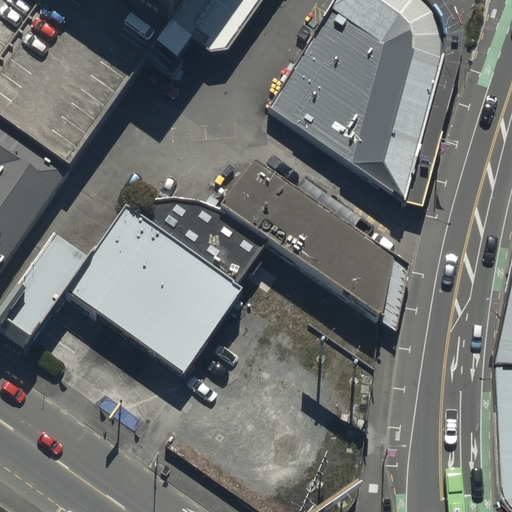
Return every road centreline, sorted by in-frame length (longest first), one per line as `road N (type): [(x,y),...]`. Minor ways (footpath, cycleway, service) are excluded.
road 1 (secondary): [(511,94),(455,291),(441,414),(443,511)]
road 2 (secondary): [(0,420),(133,511)]
